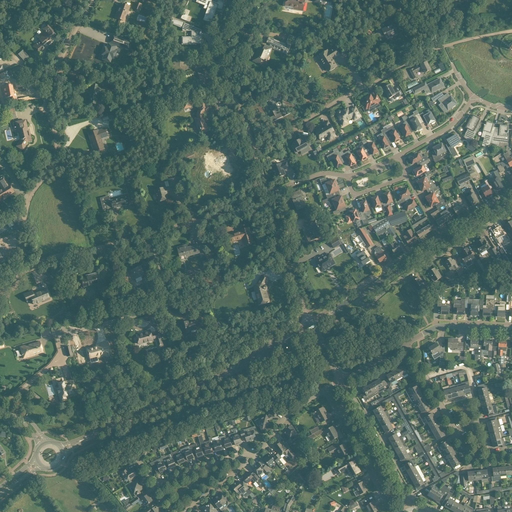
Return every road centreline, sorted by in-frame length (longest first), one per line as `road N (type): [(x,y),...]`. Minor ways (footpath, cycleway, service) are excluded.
road 1 (track): [(254,150),(409,59),(511,31)]
road 2 (residential): [(23,268),(25,207),(54,149),(47,117),(52,70),(89,0)]
road 3 (secondary): [(83,439),(285,339)]
road 4 (residential): [(266,194),(218,61),(244,0)]
road 5 (residential): [(350,300),(368,305),(511,211)]
road 6 (residential): [(56,326),(167,296),(150,232)]
road 7 (residential): [(511,457),(470,456),(406,344)]
road 8 (residential): [(413,502),(342,378)]
road 9 (residential): [(392,511),(320,389)]
road 10 (residential): [(23,268),(150,232)]
road 11 (residential): [(150,232),(269,202)]
